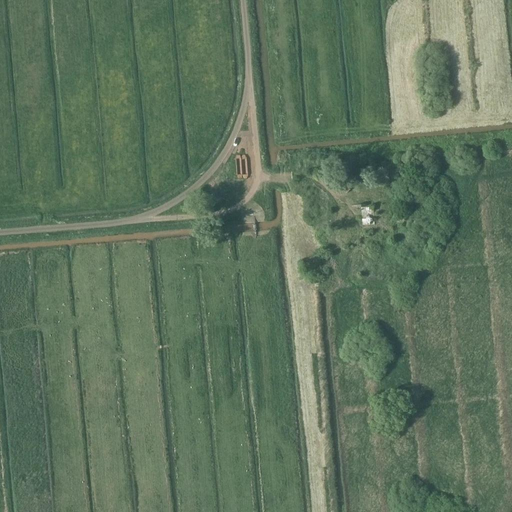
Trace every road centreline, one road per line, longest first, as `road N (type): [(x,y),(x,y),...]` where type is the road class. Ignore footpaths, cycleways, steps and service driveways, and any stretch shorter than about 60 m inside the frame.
road 1 (unclassified): [(241,0),(249,88),(229,143),(203,173),(151,213),(0,233)]
road 2 (track): [(44,202),(80,193),(66,0)]
